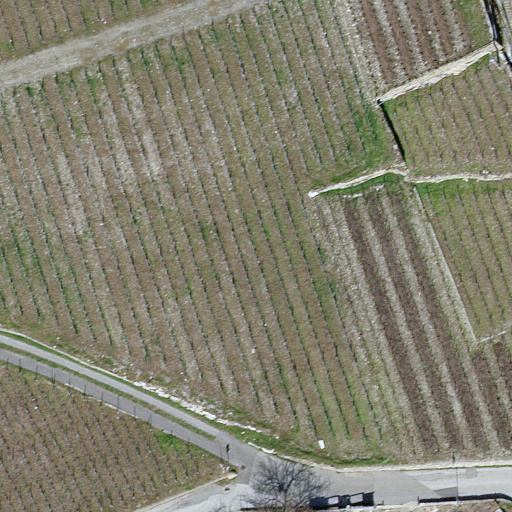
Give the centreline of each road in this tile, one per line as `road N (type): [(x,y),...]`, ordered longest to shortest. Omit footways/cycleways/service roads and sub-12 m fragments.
road 1 (track): [(0,347),(275,469),(282,490)]
road 2 (unclassified): [(511,486),(282,490),(195,511)]
